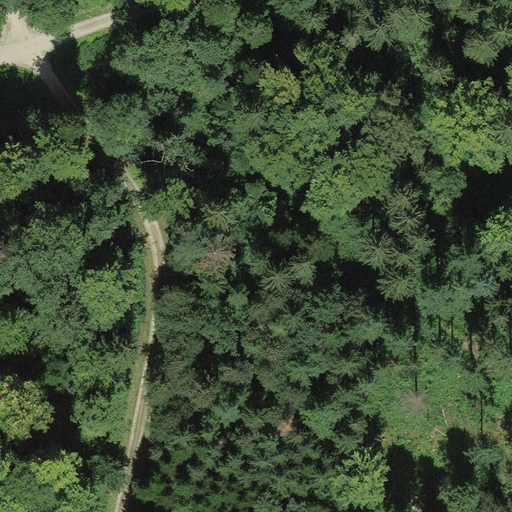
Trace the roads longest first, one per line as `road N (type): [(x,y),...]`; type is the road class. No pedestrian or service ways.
road 1 (track): [(8,0),(25,45),(86,87),(140,145),(154,192),(153,348),(120,511)]
road 2 (track): [(158,0),(0,55)]
